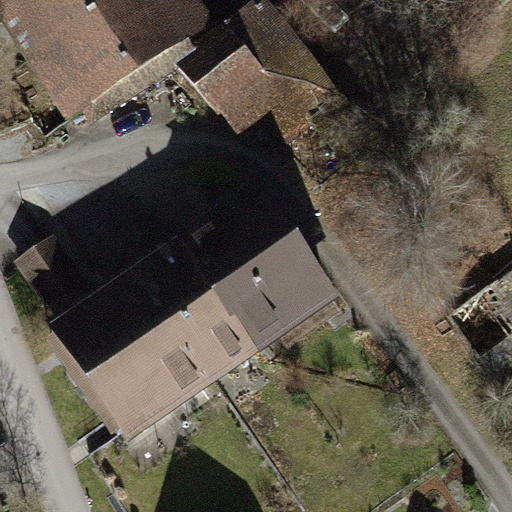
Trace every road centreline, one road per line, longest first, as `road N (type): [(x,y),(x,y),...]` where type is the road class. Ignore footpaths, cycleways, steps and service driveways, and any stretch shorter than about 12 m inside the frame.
road 1 (residential): [(0,180),(197,137),(245,151),(511,485)]
road 2 (residential): [(77,511),(0,319)]
